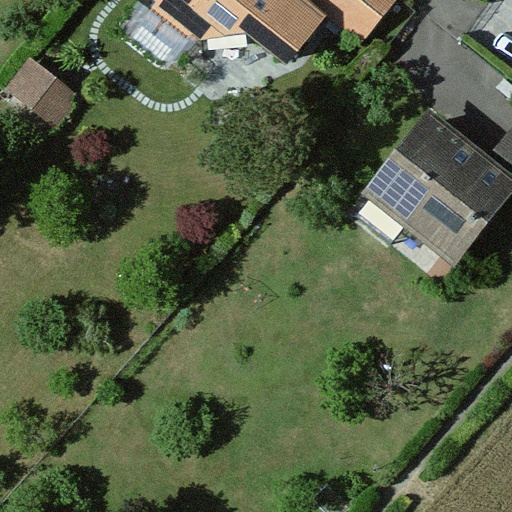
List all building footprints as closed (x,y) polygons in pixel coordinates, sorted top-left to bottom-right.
[(152,0),(151,13),(188,44),(248,39),(288,73),(326,21),(310,7),(301,0),(152,0)] [(315,0),(310,7),(326,21),(363,47),(400,0),(315,0)] [(77,96),(30,60),(6,92),(52,127),(77,96)] [(511,200),(511,180),(431,116),(365,199),(455,271),(511,200)] [(511,136),(497,155),(511,166),(511,136)]
